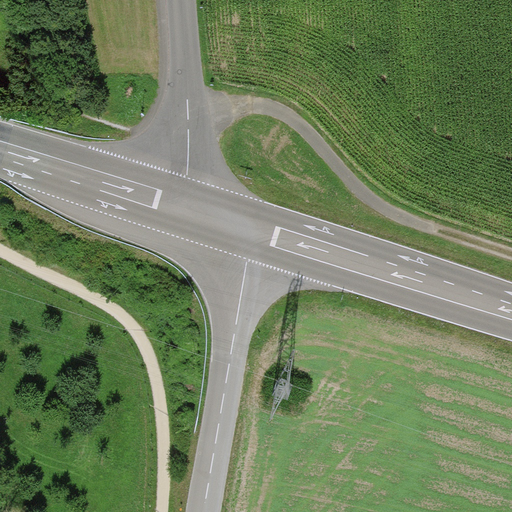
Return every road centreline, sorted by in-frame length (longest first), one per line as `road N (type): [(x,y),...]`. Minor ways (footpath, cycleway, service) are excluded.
road 1 (track): [(189,122),(240,106),(274,109),(304,129),(363,193),(438,231),(511,251)]
road 2 (primary): [(511,311),(179,206)]
road 3 (track): [(0,250),(123,316),(146,346),(159,391),(161,511)]
road 4 (unclassified): [(179,206),(189,174),(179,0)]
road 5 (primary): [(179,206),(0,149)]
